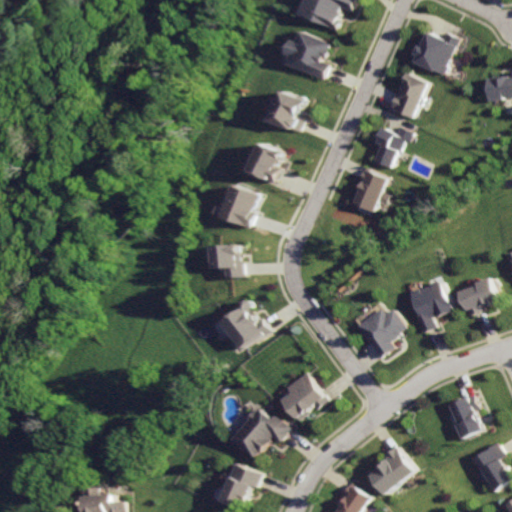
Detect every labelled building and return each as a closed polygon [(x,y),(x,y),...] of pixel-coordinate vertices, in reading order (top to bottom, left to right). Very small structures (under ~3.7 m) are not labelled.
[(309,0),(304,13),(337,28),(343,15),(340,14),(343,6),(352,10),(357,0),(309,0)] [(303,29),(298,40),(295,38),(288,53),(293,55),(290,62),(323,77),(328,64),(321,61),(323,56),(325,57),(332,42),(303,29)] [(431,31),(426,45),(423,44),(419,54),(422,55),(420,61),(451,73),(465,38),(451,33),(449,39),(431,31)] [(402,93),(396,107),(421,118),(437,81),(413,71),(406,87),(408,88),(406,94),(402,93)] [(511,77),(498,78),(499,100),(511,99),(511,77)] [(284,90),(272,120),(301,132),(306,118),(300,115),(307,99),(284,90)] [(387,127),(381,142),(386,145),(380,161),(399,169),(411,140),(416,142),(420,132),(404,125),(401,133),(387,127)] [(263,140),(256,158),(259,160),(253,173),(278,183),(285,168),(282,167),(289,150),(263,140)] [(369,166),(363,181),(366,182),(363,189),(361,189),(355,203),(380,213),(395,177),(369,166)] [(266,194),(241,184),(228,216),(258,228),(263,213),(260,211),(266,194)] [(224,245),(225,268),(233,267),(234,278),(253,277),(252,260),(249,260),(248,244),(224,245)] [(511,300),(503,276),(488,281),(489,284),(470,291),(479,315),(493,310),(492,307),(511,300)] [(451,279),(420,292),(430,315),(425,318),(431,333),(445,328),(442,320),(465,310),(451,279)] [(256,297),(245,304),(246,307),(228,317),(247,349),(275,332),(267,318),(264,320),(258,310),(260,304),(256,297)] [(390,307),(363,325),(386,358),(403,347),(399,341),(408,334),(407,332),(414,327),(402,308),(394,314),(390,307)] [(312,372),(294,386),(298,391),(288,399),(303,418),(316,408),(318,411),(333,398),(312,372)] [(480,394),(457,404),(465,423),(463,424),(469,438),(490,429),(481,409),(486,407),(480,394)] [(261,407),(234,442),(258,460),(276,437),(283,442),(294,427),(277,414),(274,418),(261,407)] [(500,443),(477,458),(499,491),(511,482),(511,469),(504,458),(509,456),(500,443)] [(404,445),(388,457),(390,460),(373,474),(389,495),(422,470),(404,445)] [(240,463),(226,501),(247,508),(254,486),(259,488),(265,472),(240,463)] [(352,481),(343,494),(348,497),(336,511),(364,511),(375,496),(352,481)] [(97,488),(99,511),(134,511),(133,499),(125,499),(124,493),(110,494),(110,487),(97,488)]
